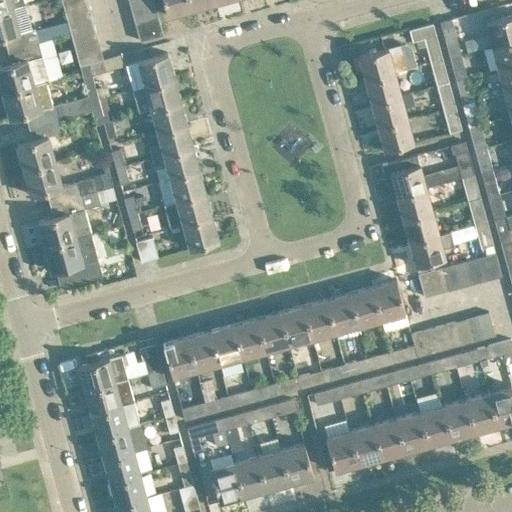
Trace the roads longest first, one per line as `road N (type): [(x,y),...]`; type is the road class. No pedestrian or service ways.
road 1 (residential): [(263,260),(206,65),(210,44),(305,18)]
road 2 (residential): [(263,260),(340,237),(359,213),(305,18)]
road 3 (residential): [(15,320),(263,260)]
road 4 (residential): [(67,511),(15,320)]
